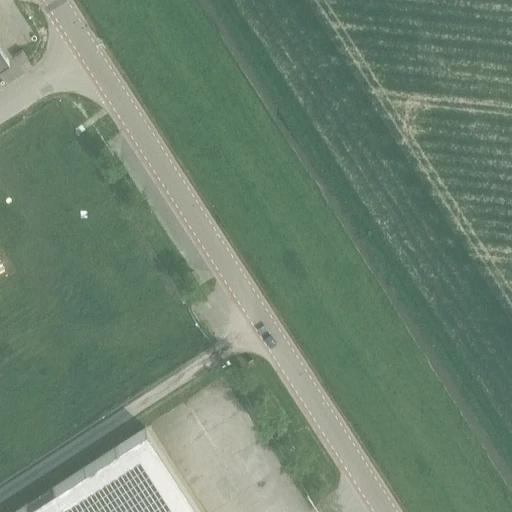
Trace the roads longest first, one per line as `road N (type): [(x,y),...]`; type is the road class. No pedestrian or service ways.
road 1 (tertiary): [(385,511),(86,50)]
road 2 (unknown): [(259,317),(0,484)]
